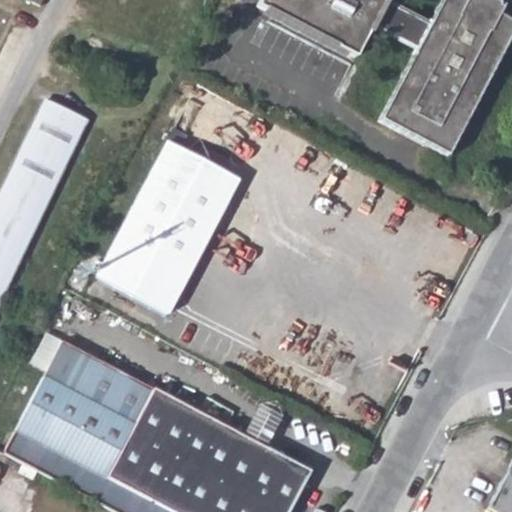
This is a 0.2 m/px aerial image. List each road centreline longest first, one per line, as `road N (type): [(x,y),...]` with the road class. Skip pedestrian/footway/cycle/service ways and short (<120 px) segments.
road 1 (residential): [(471,335),(378,511)]
road 2 (unknown): [(471,335),(301,251)]
